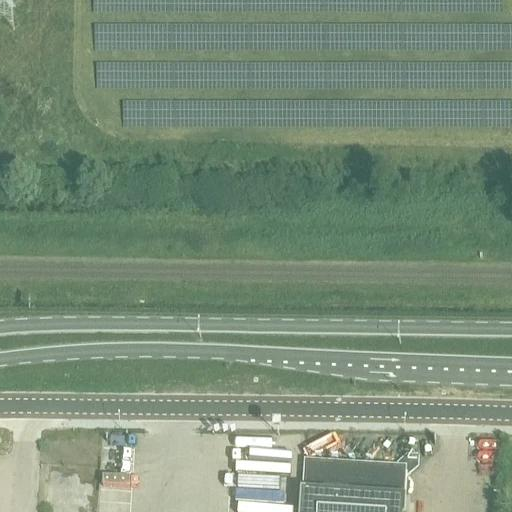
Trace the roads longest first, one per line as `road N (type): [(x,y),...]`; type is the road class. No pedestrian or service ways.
road 1 (primary): [(0,359),(140,351),(511,367)]
road 2 (unclassified): [(0,407),(511,414)]
road 3 (primary): [(511,331),(0,329)]
